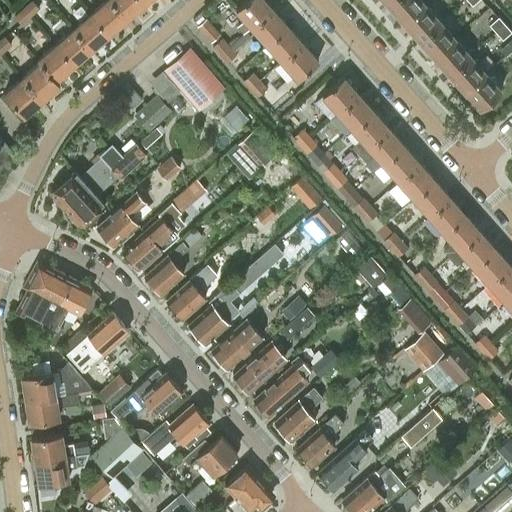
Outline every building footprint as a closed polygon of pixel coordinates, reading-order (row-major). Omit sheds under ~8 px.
[(39,7),(32,0),(30,0),(23,7),(30,15),(39,7)] [(110,0),(104,0),(90,13),(108,34),(126,18),(110,0)] [(141,0),(110,0),(126,18),(144,3),(141,0)] [(250,25),(271,7),(264,0),(244,0),(235,8),(243,17),(235,25),(242,32),(245,29),(250,24),(250,25)] [(403,21),(424,3),(421,0),(391,0),(388,4),(403,21)] [(418,38),(439,20),(424,3),(403,21),(418,38)] [(21,23),(30,15),(23,7),(14,15),(21,23)] [(266,43),(287,25),(271,7),(250,25),(266,43)] [(90,13),(72,28),(91,49),(108,34),(90,13)] [(495,31),(505,23),(497,15),(488,23),(495,31)] [(211,41),(220,33),(206,17),(197,25),(211,41)] [(434,56),(455,37),(439,20),(418,38),(434,56)] [(502,39),(511,31),(505,23),(495,31),(502,39)] [(281,60),(302,42),(287,25),(266,43),(281,60)] [(72,28),(55,44),(73,65),(91,49),(72,28)] [(234,51),(251,35),(245,29),(242,32),(228,45),(229,45),(220,53),(227,62),(236,53),(234,51)] [(11,43),(5,36),(4,35),(0,38),(0,50),(1,52),(11,43)] [(229,45),(228,45),(222,37),(213,45),(220,53),(229,45)] [(449,73),(470,55),(455,37),(434,56),(449,73)] [(511,37),(501,47),(507,55),(511,50),(511,37)] [(297,78),(318,60),(302,42),(281,60),(297,78)] [(55,44),(37,59),(39,61),(56,79),(73,65),(55,44)] [(198,106),(222,85),(189,47),(165,68),(198,106)] [(464,90),(485,72),(470,55),(449,73),(464,90)] [(39,61),(21,77),(41,99),(59,83),(56,79),(39,61)] [(249,88),(259,79),(252,71),(242,80),(249,88)] [(480,107),(500,89),(485,72),(464,90),(480,107)] [(337,111),(357,93),(342,75),(321,94),(337,111)] [(21,77),(3,92),(23,115),(41,99),(21,77)] [(256,96),(266,87),(259,79),(249,88),(256,96)] [(127,83),(119,91),(133,106),(142,98),(127,83)] [(148,130),(171,108),(157,93),(134,115),(148,130)] [(352,128),(373,110),(357,93),(337,111),(351,126),(352,128)] [(224,115),(236,128),(248,118),(236,104),(224,115)] [(358,153),(388,127),(373,110),(352,128),(351,126),(343,133),(346,137),(354,130),(360,138),(352,145),(358,153)] [(278,149),(258,127),(256,125),(226,152),(248,177),(278,149)] [(292,135),(292,136),(299,144),(309,135),(301,127),(293,135),(292,135)] [(382,162),(403,144),(388,127),(358,153),(365,161),(374,153),(382,162)] [(0,156),(11,148),(0,135),(0,156)] [(314,161),(325,152),(309,135),(299,144),(314,161)] [(110,167),(122,156),(111,144),(99,155),(101,156),(80,175),(74,169),(50,190),(53,194),(52,197),(56,201),(59,201),(65,207),(110,167)] [(123,175),(145,155),(136,144),(122,156),(110,167),(65,207),(71,214),(70,217),(74,221),(77,221),(80,224),(104,202),(96,193),(117,174),(123,175)] [(398,179),(418,161),(403,144),(382,162),(398,179)] [(329,158),(332,155),(328,149),(325,152),(314,161),(330,179),(339,170),(329,158)] [(166,178),(180,166),(172,157),(158,169),(166,178)] [(413,197),(434,179),(418,161),(398,179),(413,197)] [(263,176),(258,171),(257,170),(246,181),(246,182),(242,186),(247,191),(263,176)] [(355,187),(350,182),(339,170),(330,179),(345,196),(355,187)] [(309,207),(322,195),(302,173),(289,185),(309,207)] [(145,229),(122,249),(139,267),(161,248),(177,234),(175,232),(185,223),(177,214),(206,189),(195,177),(157,211),(159,213),(143,227),(145,229)] [(428,214),(449,196),(434,179),(413,197),(428,214)] [(377,212),(359,192),(355,187),(345,196),(367,220),(377,212)] [(129,214),(145,200),(135,189),(96,224),(103,233),(103,237),(107,242),(111,242),(113,244),(137,222),(129,214)] [(443,231),(464,213),(449,196),(428,214),(443,231)] [(323,202),(311,213),(330,233),(342,223),(323,202)] [(267,204),(256,214),(264,222),(275,212),(267,204)] [(404,220),(413,212),(407,205),(398,213),(404,220)] [(450,256),(479,230),(464,213),(443,231),(451,240),(443,248),(450,256)] [(394,227),(402,221),(396,214),(389,221),(394,227)] [(382,234),(391,227),(386,221),(378,228),(382,234)] [(202,235),(195,227),(194,226),(180,238),(182,240),(144,274),(146,276),(146,279),(149,283),(153,283),(161,292),(183,272),(173,260),(188,247),(202,235)] [(390,247),(400,238),(393,230),(383,239),(390,247)] [(474,266),(495,248),(479,230),(450,256),(456,263),(465,256),(474,266)] [(397,255),(407,246),(400,238),(390,247),(397,255)] [(273,243),(258,257),(266,266),(281,252),(273,243)] [(489,283),(510,265),(495,248),(474,266),(489,283)] [(371,283),(385,271),(379,264),(374,259),(370,254),(356,266),(371,283)] [(210,302),(188,322),(196,332),(195,334),(201,340),(202,339),(205,342),(228,321),(227,320),(238,310),(229,299),(266,266),(258,257),(208,300),(210,302)] [(53,268),(52,270),(38,262),(26,285),(28,286),(14,312),(22,316),(46,329),(49,322),(49,321),(72,278),(53,268)] [(198,288),(216,272),(207,262),(189,278),(166,298),(174,307),(173,310),(177,314),(180,314),(182,317),(205,297),(198,288)] [(420,281),(430,272),(423,264),(413,273),(420,281)] [(504,300),(511,293),(511,267),(510,265),(489,283),(504,300)] [(427,289),(437,281),(430,272),(420,281),(427,289)] [(388,274),(382,279),(391,290),(398,284),(388,274)] [(78,313),(91,287),(72,278),(49,321),(49,322),(46,329),(44,333),(54,344),(62,328),(57,325),(66,307),(78,313)] [(298,293),(281,309),(288,318),(306,302),(298,293)] [(253,296),(238,310),(243,316),(256,304),(254,303),(257,300),(253,296)] [(410,296),(397,307),(418,331),(431,320),(410,296)] [(451,316),(461,308),(453,298),(443,307),(451,316)] [(286,338),(313,314),(307,307),(279,331),(286,338)] [(466,316),(467,314),(461,308),(451,316),(466,333),(474,325),(466,316)] [(82,371),(128,329),(112,311),(66,352),(82,371)] [(265,333),(255,321),(248,314),(210,348),(227,366),(265,333)] [(22,316),(14,316),(14,324),(22,324),(22,316)] [(422,369),(443,351),(424,329),(403,347),(422,369)] [(480,350),(490,341),(483,333),(473,341),(480,350)] [(286,357),(274,344),(270,339),(232,373),(248,391),(286,357)] [(488,358),(497,349),(490,341),(480,350),(488,358)] [(326,347),(310,361),(321,373),(336,359),(326,347)] [(437,359),(423,370),(443,393),(457,381),(472,368),(454,347),(438,360),(437,359)] [(291,363),(253,397),(256,399),(255,403),(259,407),(262,407),(268,414),(291,393),(308,379),(301,371),(307,365),(296,353),(289,359),(292,363),(291,363)] [(91,388),(82,378),(67,361),(57,370),(21,376),(24,400),(65,393),(77,391),(91,388)] [(147,376),(126,395),(131,401),(133,403),(138,408),(147,399),(157,411),(182,390),(165,371),(162,374),(157,368),(147,376)] [(371,374),(370,373),(368,371),(359,379),(362,383),(371,374)] [(88,373),(82,378),(91,388),(97,383),(88,373)] [(109,404),(129,386),(118,374),(99,392),(109,404)] [(361,382),(360,382),(354,374),(339,388),(346,395),(361,382)] [(307,409),(322,396),(313,385),(274,420),(282,429),(282,432),(286,436),(288,436),(291,439),(315,418),(307,409)] [(67,404),(79,403),(77,391),(65,393),(24,400),(28,422),(59,417),(57,406),(67,404)] [(126,395),(111,409),(118,417),(133,403),(131,401),(126,395)] [(389,418),(402,406),(395,397),(382,409),(389,418)] [(104,402),(103,402),(92,404),(94,417),(106,415),(104,404),(104,402)] [(185,442),(209,421),(192,402),(169,422),(165,418),(141,439),(153,453),(176,432),(185,442)] [(501,404),(494,410),(500,418),(507,412),(501,404)] [(410,445),(442,417),(432,406),(421,416),(400,434),(410,445)] [(328,436),(343,422),(334,412),(296,446),(312,464),(335,444),(328,436)] [(115,416),(106,424),(113,433),(123,425),(115,416)] [(111,475),(142,447),(123,425),(113,433),(91,453),(111,475)] [(350,458),(358,450),(373,438),(364,426),(354,435),(355,437),(317,470),(333,488),(357,466),(350,458)] [(61,433),(30,438),(34,461),(75,454),(73,442),(63,444),(61,433)] [(212,472),(236,451),(221,433),(215,438),(211,433),(185,456),(195,467),(202,461),(212,472)] [(511,458),(511,434),(500,445),(511,458)] [(86,440),(73,442),(75,454),(88,452),(86,440)] [(67,467),(83,465),(88,452),(34,461),(37,483),(68,479),(67,467)] [(441,455),(423,471),(432,481),(437,477),(443,484),(456,472),(441,455)] [(271,495),(271,490),(247,463),(224,484),(234,495),(225,503),(232,511),(245,511),(255,504),(258,507),(271,495)] [(390,469),(390,468),(390,467),(380,476),(374,469),(342,497),(350,506),(349,510),(351,511),(364,511),(383,496),(386,499),(403,484),(390,469)] [(107,490),(112,486),(100,473),(82,489),(94,503),(96,501),(99,502),(109,492),(107,490)] [(210,490),(209,489),(201,480),(186,494),(194,503),(210,490)] [(511,491),(506,484),(483,504),(490,511),(511,492),(511,491)] [(400,511),(417,498),(408,488),(380,511),(400,511)] [(199,511),(200,511),(192,504),(180,490),(174,496),(183,506),(176,511),(199,511)] [(113,511),(119,496),(110,493),(109,492),(99,502),(104,506),(102,511),(113,511)] [(473,501),(462,511),(471,511),(478,506),(473,501)]
